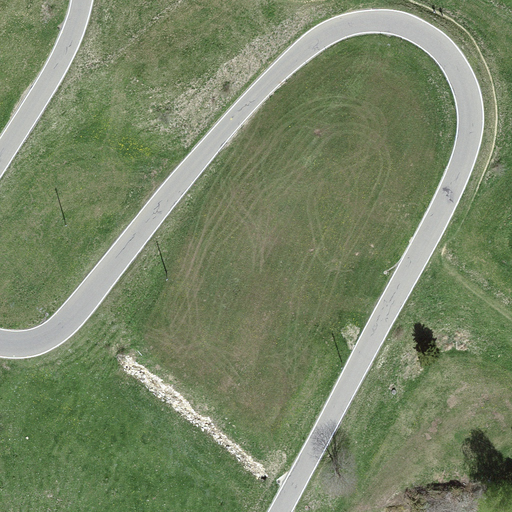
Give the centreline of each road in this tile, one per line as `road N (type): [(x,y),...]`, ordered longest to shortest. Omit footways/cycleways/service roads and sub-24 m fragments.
road 1 (tertiary): [(278,511),(414,264),(465,151),(469,119),(460,79),(420,31),(364,20),(306,46),(239,111),(71,315),(38,338),(0,341)]
road 2 (tertiary): [(0,155),(71,37),(81,0)]
